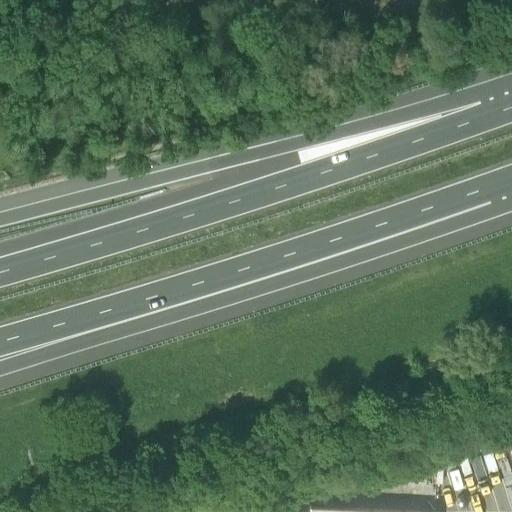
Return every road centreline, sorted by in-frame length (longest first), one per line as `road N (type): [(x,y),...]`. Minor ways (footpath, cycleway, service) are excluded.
road 1 (motorway): [(486,116),(0,268)]
road 2 (motorway): [(486,116),(296,143),(0,220)]
road 3 (motorway): [(96,313),(511,179)]
